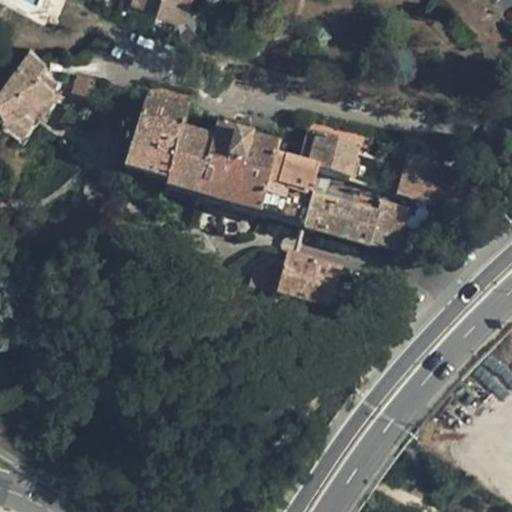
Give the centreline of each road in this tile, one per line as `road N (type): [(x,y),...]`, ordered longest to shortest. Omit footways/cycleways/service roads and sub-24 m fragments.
road 1 (primary): [(511,266),(374,410),(297,511)]
road 2 (primary): [(325,511),(394,420),(511,299)]
